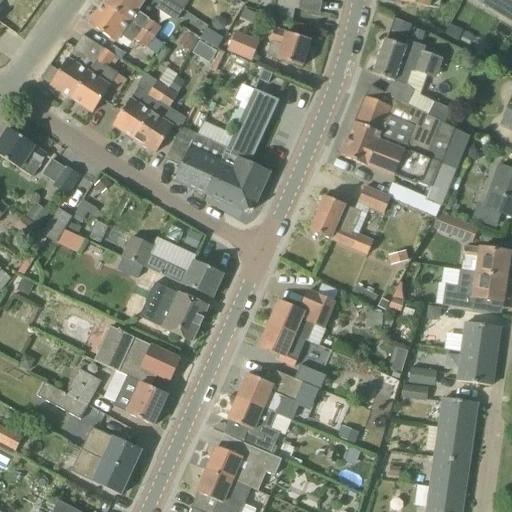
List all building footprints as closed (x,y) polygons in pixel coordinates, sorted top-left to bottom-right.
[(141,0),(107,0),(104,5),(152,38),(160,27),(147,19),(136,12),(143,1),(141,0)] [(165,0),(183,11),(189,0),(165,0)] [(318,14),(320,0),(280,0),(279,7),(318,14)] [(417,6),(430,8),(431,0),(398,0),(398,2),(417,6)] [(511,0),(472,0),(511,23),(511,0)] [(152,38),(104,5),(89,26),(115,43),(119,36),(132,45),(136,40),(146,48),(152,38)] [(394,20),(388,36),(406,42),(412,26),(394,20)] [(206,29),(199,39),(216,50),(223,40),(206,29)] [(302,68),(310,41),(274,30),(266,57),(302,68)] [(236,32),(226,52),(250,63),(259,43),(236,32)] [(71,100),(95,62),(103,49),(83,36),(50,86),(71,100)] [(392,82),(385,95),(394,100),(407,106),(412,92),(406,85),(411,70),(427,76),(434,78),(436,71),(440,61),(422,55),(425,48),(407,42),(405,48),(384,40),(372,75),(392,82)] [(117,66),(120,60),(103,49),(95,62),(71,100),(93,114),(109,88),(118,75),(108,68),(112,63),(117,66)] [(236,83),(243,68),(229,61),(222,76),(236,83)] [(166,90),(176,75),(166,69),(149,96),(139,89),(131,102),(130,101),(113,127),(134,140),(150,114),(158,103),(166,90)] [(166,90),(158,103),(169,110),(177,97),(176,97),(166,90)] [(227,149),(205,196),(245,214),(252,212),(252,211),(269,175),(249,165),(278,101),(254,90),(227,149)] [(470,138),(455,130),(444,125),(428,117),(407,106),(394,100),(385,95),(377,90),(372,101),(365,98),(341,157),(369,169),(369,168),(395,177),(416,186),(417,183),(430,189),(425,201),(442,208),(470,138)] [(511,131),(511,97),(499,126),(511,131)] [(434,104),(428,117),(444,125),(451,112),(435,103),(434,104)] [(173,128),(151,114),(150,114),(134,140),(156,154),(173,128)] [(195,134),(223,147),(229,134),(201,121),(195,134)] [(180,167),(174,181),(205,196),(227,149),(180,128),(165,160),(180,167)] [(0,157),(32,178),(47,156),(9,130),(0,143),(0,157)] [(511,172),(498,167),(483,208),(511,218),(511,172)] [(67,168),(66,170),(55,185),(54,187),(68,197),(80,177),(67,168)] [(104,179),(93,188),(100,196),(111,187),(104,179)] [(383,215),(390,199),(364,188),(357,204),(383,215)] [(367,256),(373,244),(358,237),(345,232),(354,211),(324,197),(309,231),(353,251),(367,256)] [(44,239),(77,250),(81,237),(63,231),(69,215),(53,210),(44,239)] [(471,243),(476,229),(437,213),(431,228),(471,243)] [(44,233),(25,219),(24,218),(15,228),(36,244),(44,233)] [(189,232),(183,245),(196,251),(202,238),(189,232)] [(188,273),(150,255),(154,247),(131,237),(122,258),(212,300),(223,275),(194,262),(188,273)] [(479,249),(464,248),(462,260),(477,262),(475,273),(460,272),(507,278),(510,254),(479,249)] [(503,303),(507,278),(460,272),(458,287),(445,285),(445,287),(442,306),(471,311),(472,299),(503,303)] [(19,281),(15,291),(28,297),(32,287),(19,281)] [(316,346),(334,303),(307,292),(299,311),(278,303),(269,325),(293,336),(305,341),(316,346)] [(192,343),(208,308),(179,294),(168,316),(131,299),(125,312),(192,343)] [(474,315),(474,325),(496,324),(496,314),(474,315)] [(495,358),(499,328),(465,324),(461,353),(495,358)] [(293,368),(298,357),(305,341),(293,336),(269,325),(259,348),(279,357),(277,361),(293,368)] [(117,331),(109,327),(94,362),(115,372),(127,377),(150,388),(146,386),(151,374),(170,382),(173,377),(176,378),(180,367),(178,366),(180,360),(123,334),(124,332),(118,329),(117,331)] [(297,363),(313,370),(321,353),(305,346),(297,363)] [(491,387),(495,358),(461,353),(457,382),(491,387)] [(294,380),(301,383),(319,391),(325,377),(300,367),(294,380)] [(410,369),(408,384),(435,387),(436,372),(410,369)] [(88,407),(101,382),(78,370),(65,396),(88,407)] [(293,403),(301,383),(294,380),(273,371),(268,384),(247,375),(238,397),(277,415),(284,399),(293,403)] [(150,388),(127,377),(115,405),(113,407),(128,414),(127,415),(153,427),(167,396),(150,388)] [(88,407),(65,396),(43,384),(38,396),(37,397),(59,408),(58,409),(81,421),(88,407)] [(277,415),(238,397),(228,421),(248,430),(243,443),(261,451),(270,455),(279,434),(270,430),(277,415)] [(472,434),(477,404),(443,400),(439,429),(472,434)] [(0,444),(15,453),(22,439),(0,426),(0,444)] [(131,474),(142,451),(92,428),(81,451),(131,474)] [(468,464),(472,434),(439,429),(436,453),(435,459),(468,464)] [(237,457),(216,448),(206,470),(231,482),(244,487),(257,493),(266,473),(275,477),(281,461),(269,456),(270,455),(261,451),(259,456),(241,448),(237,457)] [(121,497),(131,474),(81,451),(71,473),(78,476),(77,477),(121,497)] [(435,459),(434,464),(430,489),(464,493),(468,464),(435,459)] [(213,511),(241,511),(245,506),(238,503),(244,487),(231,482),(206,470),(196,493),(217,502),(213,511)] [(461,511),(464,493),(430,489),(417,487),(414,507),(428,509),(427,511),(461,511)]
